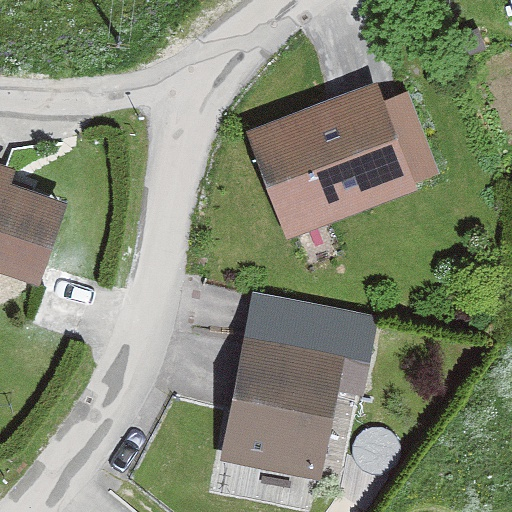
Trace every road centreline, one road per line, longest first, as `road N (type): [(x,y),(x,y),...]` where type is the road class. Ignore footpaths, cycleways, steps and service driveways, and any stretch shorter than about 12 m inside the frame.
road 1 (residential): [(204,84),(135,343),(69,462),(24,511)]
road 2 (residential): [(0,94),(75,100),(143,85),(204,84)]
